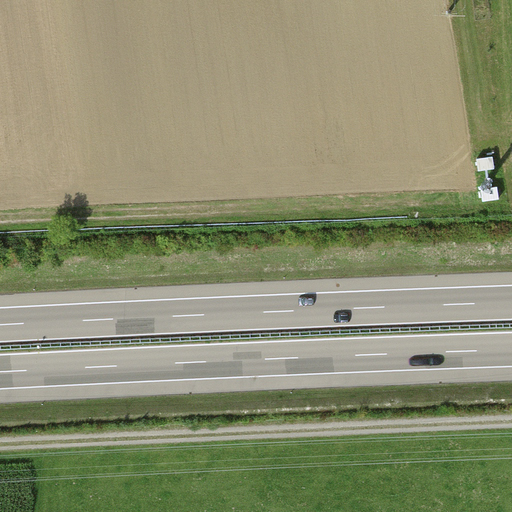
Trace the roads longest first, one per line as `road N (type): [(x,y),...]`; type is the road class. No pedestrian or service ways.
road 1 (track): [(0,448),(511,425)]
road 2 (motorway): [(511,303),(0,325)]
road 3 (motorway): [(0,372),(511,350)]
road 4 (track): [(0,222),(457,200)]
